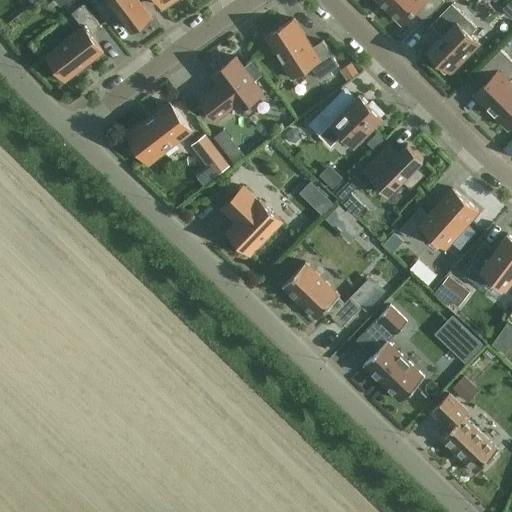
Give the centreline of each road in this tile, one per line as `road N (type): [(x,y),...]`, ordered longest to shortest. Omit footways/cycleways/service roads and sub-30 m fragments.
road 1 (residential): [(74,133),(464,511)]
road 2 (residential): [(511,178),(329,0)]
road 3 (residential): [(252,0),(175,50),(74,133)]
